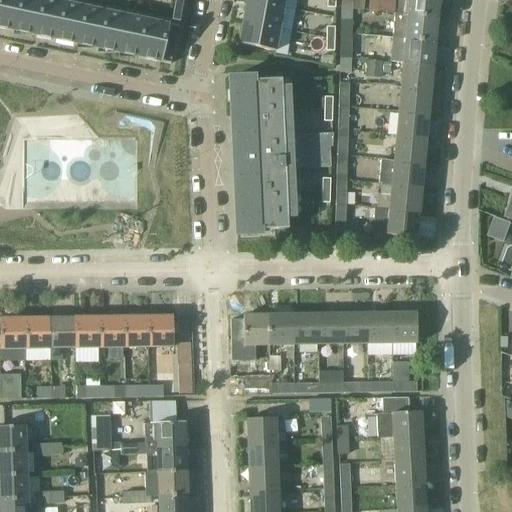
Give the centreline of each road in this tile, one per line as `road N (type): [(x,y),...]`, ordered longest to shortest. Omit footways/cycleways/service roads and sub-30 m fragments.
road 1 (residential): [(458,271),(474,0)]
road 2 (residential): [(209,270),(458,271)]
road 3 (residential): [(218,511),(209,270)]
road 4 (residential): [(467,511),(458,271)]
road 5 (residential): [(0,273),(209,270)]
road 6 (residential): [(201,101),(0,58)]
road 7 (residential): [(209,270),(201,101)]
